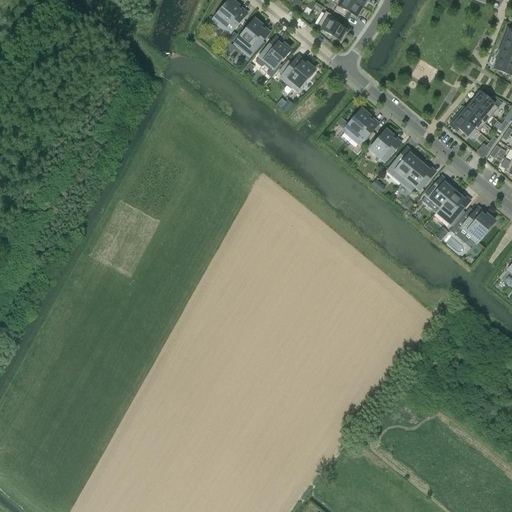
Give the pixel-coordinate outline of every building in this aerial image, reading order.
[(238,7),(230,0),(213,21),(229,34),(244,16),(236,9),(238,7)] [(361,8),(348,0),(334,0),(333,4),(337,6),(334,11),(344,18),(347,13),(356,17),(361,8)] [(346,34),(344,33),(345,31),(337,26),(340,21),(325,12),(316,27),(333,37),(332,39),(333,40),(333,41),(334,41),(334,40),(337,43),(338,43),(340,44),(341,42),(342,42),(341,42),(343,39),(343,40),(343,39),(344,36),(345,37),(345,36),(346,34)] [(254,21),(234,45),(249,57),(263,40),(258,36),(262,32),(259,28),(260,26),(254,21)] [(502,40),(511,43),(511,29),(507,27),(504,35),(507,36),(505,41),(502,39),(502,40)] [(511,54),(511,43),(502,40),(500,45),(503,46),(501,50),(511,54)] [(290,51),(283,45),(281,48),(278,45),(274,49),(269,45),(259,57),(274,69),(290,51)] [(511,54),(501,50),(497,60),(511,65),(511,54)] [(297,92),(314,71),(306,65),(304,67),(296,60),(281,78),(297,92)] [(511,65),(497,60),(493,70),(511,77),(511,65)] [(473,102),(491,117),(498,109),(480,94),(473,102)] [(491,117),(473,102),(466,110),(485,125),(491,117)] [(485,125),(466,110),(463,113),(461,111),(457,115),(478,133),(485,125)] [(369,117),(361,111),(344,131),(360,145),(375,127),(367,120),(369,117)] [(478,133),(457,115),(457,116),(460,118),(457,121),(454,119),(449,126),(456,132),(458,130),(466,137),(473,129),(478,133)] [(385,162),(394,151),(390,147),(393,142),(390,139),(392,137),(386,131),(370,150),(385,162)] [(387,172),(401,184),(420,161),(414,156),(413,158),(409,155),(405,160),(400,156),(387,172)] [(420,161),(401,184),(415,196),(429,180),(424,176),(428,171),(424,168),(426,166),(420,161)] [(455,190),(441,178),(435,185),(430,191),(421,201),(436,213),(455,190)] [(427,188),(430,191),(435,185),(432,182),(427,188)] [(455,190),(436,213),(450,225),(463,209),(459,205),(463,200),(459,197),(461,195),(455,190)] [(465,244),(470,238),(476,243),(494,222),(486,216),(484,218),(476,211),(469,219),(464,215),(450,231),(465,244)]
